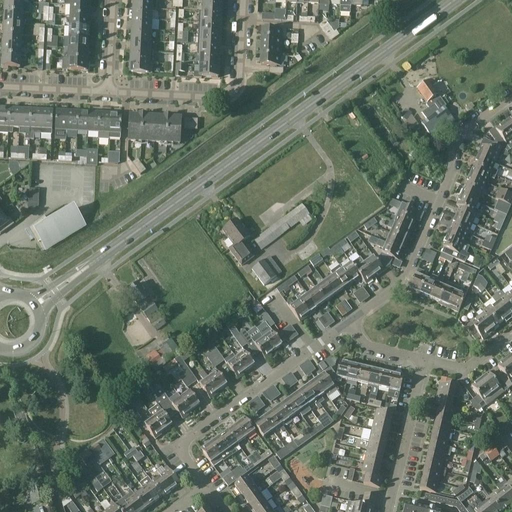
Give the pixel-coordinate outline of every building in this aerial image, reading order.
[(24,1),(12,0),(0,0),(1,5),(3,5),(2,10),(23,11),(24,1)] [(133,0),(133,9),(151,10),(156,10),(156,0),(133,0)] [(203,2),(202,12),(221,13),(221,2),(203,2)] [(71,6),(70,17),(89,18),(89,12),(90,12),(91,10),(91,7),(71,6)] [(151,10),(133,9),(132,20),(150,21),(151,10)] [(23,11),(2,10),(2,15),(0,15),(0,17),(0,20),(23,22),(23,11)] [(199,12),(198,23),(220,24),(221,13),(202,12),(199,12)] [(89,18),(70,17),(70,27),(90,29),(90,28),(90,26),(89,23),(88,23),(89,18)] [(23,22),(0,20),(0,26),(2,27),(1,31),(22,33),(23,22)] [(150,21),(132,20),(132,31),(150,31),(150,21)] [(321,30),(328,25),(325,21),(319,26),(321,30)] [(220,24),(198,23),(198,34),(220,35),(220,24)] [(328,25),(321,30),(324,33),(330,29),(328,25)] [(70,27),(69,38),(87,39),(88,34),(89,34),(90,31),(90,29),(70,27)] [(262,29),(262,38),(281,39),(281,30),(262,29)] [(330,29),(324,33),(327,37),(333,32),(330,29)] [(0,36),(0,42),(22,44),(22,33),(1,31),(1,36),(0,36)] [(150,31),(132,31),(131,41),(149,42),(150,31)] [(318,32),(314,36),(321,46),(325,42),(318,32)] [(220,35),(198,34),(197,45),(219,46),(220,35)] [(65,44),(65,49),(89,50),(89,47),(88,45),(87,45),(87,39),(69,38),(69,45),(65,44)] [(262,38),(261,47),(280,48),(281,39),(262,38)] [(131,41),(131,52),(149,53),(149,42),(131,41)] [(22,44),(0,42),(0,48),(0,53),(18,54),(18,57),(25,57),(25,53),(21,52),(22,44)] [(219,46),(197,45),(197,55),(200,56),(218,56),(219,46)] [(261,47),(261,57),(280,58),(280,48),(261,47)] [(65,49),(65,52),(68,53),(68,59),(86,61),(87,55),(88,55),(88,53),(89,50),(65,49)] [(131,52),(130,63),(148,64),(152,64),(153,53),(149,53),(131,52)] [(0,57),(0,65),(5,66),(6,64),(17,65),(17,61),(25,61),(25,57),(18,57),(18,54),(0,53),(0,57)] [(218,56),(200,56),(200,66),(218,67),(218,56)] [(280,58),(261,57),(260,66),(279,67),(280,58)] [(68,59),(63,59),(63,71),(80,72),(80,73),(88,73),(88,69),(87,66),(86,66),(86,61),(68,59)] [(148,64),(130,63),(130,74),(151,75),(152,64),(148,64)] [(175,65),(175,73),(181,73),(186,74),(186,66),(175,65)] [(194,73),(193,79),(201,79),(201,78),(217,78),(218,67),(200,66),(199,73),(194,73)] [(437,96),(428,83),(417,90),(429,108),(421,113),(426,120),(444,107),(445,107),(446,107),(437,96)] [(0,107),(0,133),(8,134),(8,128),(9,110),(4,110),(4,108),(0,107)] [(444,107),(426,120),(420,124),(430,138),(454,120),(452,117),(445,107),(444,107)] [(9,110),(8,128),(8,134),(12,134),(13,128),(19,129),(20,109),(14,109),(14,111),(9,110)] [(20,109),(19,129),(19,135),(25,135),(25,141),(29,141),(31,111),(26,111),(26,109),(20,109)] [(31,111),(29,141),(33,141),(33,135),(40,136),(40,130),(41,110),(35,110),(35,112),(31,111)] [(41,110),(40,130),(40,136),(51,136),(52,113),(47,112),(47,110),(41,110)] [(56,113),(55,131),(66,132),(67,111),(67,112),(64,112),(62,112),(62,113),(56,113)] [(67,111),(66,132),(66,138),(76,138),(77,132),(78,114),(72,114),(72,113),(70,112),(67,112),(67,111)] [(83,114),(78,114),(77,132),(88,133),(89,112),(88,112),(88,113),(86,113),(83,113),(83,114)] [(89,112),(88,133),(98,133),(99,115),(94,115),(94,114),(91,113),(89,113),(89,112)] [(403,112),(400,117),(401,118),(406,122),(408,120),(410,117),(403,112)] [(99,115),(98,133),(98,139),(109,140),(109,139),(109,134),(110,113),(110,114),(108,114),(105,114),(105,115),(99,115)] [(110,113),(109,134),(109,139),(120,139),(121,116),(115,116),(116,115),(113,114),(111,114),(110,113)] [(140,115),(139,117),(129,117),(128,141),(141,142),(143,115),(140,115)] [(143,115),(141,142),(154,143),(155,118),(145,117),(145,115),(143,115)] [(155,118),(154,143),(167,143),(168,117),(165,116),(165,118),(155,118)] [(168,117),(167,143),(180,144),(181,119),(171,119),(171,117),(168,117)] [(184,119),(183,130),(197,130),(197,120),(184,119)] [(495,142),(494,143),(493,144),(501,148),(504,152),(505,151),(507,152),(510,150),(510,151),(511,149),(511,134),(504,124),(495,130),(500,137),(495,141),(495,142)] [(413,138),(408,141),(412,147),(417,144),(413,138)] [(478,150),(480,151),(477,156),(494,164),(497,158),(501,160),(504,152),(501,148),(493,144),(492,144),(489,149),(480,146),(478,150)] [(87,153),(86,166),(96,167),(97,148),(87,147),(87,153)] [(439,149),(425,152),(427,164),(441,161),(439,149)] [(75,162),(75,166),(86,166),(87,153),(76,152),(75,159),(80,159),(79,162),(75,162)] [(477,156),(473,166),(495,176),(497,172),(492,170),(494,164),(477,156)] [(137,160),(132,164),(141,176),(146,172),(137,160)] [(18,163),(20,171),(30,164),(18,163)] [(495,176),(473,166),(469,176),(486,184),(488,178),(493,180),(495,176)] [(486,184),(469,176),(464,186),(485,195),(486,191),(483,190),(486,184)] [(485,195),(464,186),(460,196),(477,203),(480,197),(483,199),(485,195)] [(29,190),(28,203),(30,203),(38,203),(39,190),(32,190),(29,190)] [(495,199),(506,204),(510,206),(511,201),(511,195),(499,190),(495,199)] [(477,203),(460,196),(456,206),(459,207),(477,214),(480,216),(481,213),(475,210),(477,203)] [(310,222),(307,218),(310,215),(302,205),(253,240),(261,251),(300,223),(303,227),(310,222)] [(392,216),(389,222),(394,224),(409,230),(411,231),(416,221),(414,220),(418,211),(416,210),(403,205),(399,213),(397,218),(392,216)] [(459,207),(455,217),(472,225),(475,219),(478,220),(480,216),(477,214),(459,207)] [(48,224),(45,219),(44,218),(45,218),(44,217),(28,229),(33,239),(30,241),(34,239),(41,253),(84,227),(73,209),(48,224)] [(0,214),(0,234),(0,235),(14,225),(8,217),(4,220),(0,214)] [(504,220),(496,216),(493,222),(495,222),(498,224),(502,225),(504,220)] [(455,217),(450,227),(470,236),(472,233),(469,231),(472,225),(455,217)] [(250,238),(238,221),(223,231),(234,246),(236,245),(237,247),(243,243),(250,238)] [(394,224),(389,222),(387,227),(392,229),(390,233),(406,241),(410,233),(408,233),(409,230),(394,224)] [(372,227),(369,223),(363,227),(366,231),(373,226),(372,227)] [(476,232),(485,235),(487,228),(478,225),(476,232)] [(470,236),(450,227),(446,237),(464,244),(466,238),(469,239),(470,236)] [(390,233),(386,243),(400,250),(402,247),(403,247),(406,241),(390,233)] [(464,244),(446,237),(442,247),(444,248),(455,253),(458,254),(457,256),(466,260),(468,255),(466,254),(469,247),(463,245),(464,244)] [(344,240),(338,245),(341,250),(346,246),(348,245),(344,240)] [(386,243),(385,244),(378,241),(376,247),(383,250),(381,253),(380,258),(390,266),(393,259),(398,261),(401,253),(399,253),(400,250),(386,243)] [(484,241),(481,248),(490,252),(493,245),(489,244),(484,241)] [(234,246),(229,250),(242,267),(254,258),(243,243),(237,247),(236,245),(234,246)] [(336,247),(332,249),(335,254),(337,256),(342,252),(341,250),(338,245),(336,247)] [(444,248),(442,254),(447,256),(453,259),(465,263),(466,260),(457,256),(458,254),(455,253),(444,248)] [(324,252),(318,256),(322,261),(327,257),(324,252)] [(322,261),(318,256),(309,263),(312,267),(322,261)] [(284,272),(280,267),(279,265),(278,265),(276,263),(275,264),(269,257),(252,270),(264,286),(265,286),(278,276),(282,273),(284,272)] [(373,257),(364,263),(373,277),(376,275),(377,276),(383,272),(391,267),(390,266),(380,258),(376,261),(375,260),(373,257)] [(360,258),(351,264),(355,269),(355,270),(361,278),(366,285),(372,280),(371,279),(373,277),(364,263),(360,258)] [(355,269),(351,264),(351,263),(342,269),(342,270),(351,283),(354,281),(355,282),(361,278),(355,270),(355,269)] [(340,266),(331,272),(332,274),(343,291),(350,286),(349,285),(351,283),(342,270),(342,269),(340,266)] [(476,272),(465,268),(464,272),(474,276),(476,272)] [(417,270),(415,275),(408,291),(418,295),(425,279),(421,277),(423,272),(417,270)] [(306,275),(303,271),(297,275),(300,279),(306,275)] [(343,291),(332,274),(323,281),(334,296),(342,289),(343,291)] [(430,281),(425,279),(418,295),(425,298),(426,297),(429,298),(437,279),(431,277),(430,281)] [(437,279),(429,298),(438,302),(438,304),(445,287),(440,285),(442,281),(437,279)] [(324,282),(315,288),(325,302),(334,296),(323,281),(322,281),(324,282)] [(288,288),(285,283),(276,290),(279,294),(288,288)] [(138,284),(127,292),(136,305),(148,297),(138,284)] [(445,287),(438,304),(445,307),(446,306),(448,307),(456,288),(446,284),(445,287)] [(511,290),(509,286),(500,293),(504,298),(511,308),(511,290)] [(358,302),(367,295),(360,287),(351,294),(358,302)] [(325,302),(315,288),(307,295),(316,308),(325,302)] [(467,293),(456,288),(448,307),(452,308),(451,310),(458,313),(467,293)] [(299,294),(295,297),(298,301),(309,316),(315,312),(314,310),(316,308),(307,295),(305,292),(300,295),(299,294)] [(511,308),(504,298),(496,304),(507,319),(509,321),(511,319),(509,317),(511,314),(511,308)] [(265,303),(271,311),(276,306),(271,299),(265,303)] [(342,313),(350,308),(343,299),(336,305),(342,313)] [(291,300),(286,304),(289,308),(300,323),(309,316),(298,301),(294,304),(291,300)] [(250,305),(253,310),(259,305),(256,301),(250,305)] [(146,319),(157,311),(158,310),(152,302),(140,311),(146,319)] [(496,304),(487,311),(498,325),(504,321),(506,324),(509,321),(507,319),(496,304)] [(157,311),(146,319),(156,332),(166,324),(161,318),(162,317),(157,311)] [(498,325),(487,311),(479,318),(490,332),(491,335),(495,332),(493,330),(498,325)] [(240,319),(237,315),(229,321),(232,325),(240,319)] [(269,329),(274,325),(266,315),(261,319),(269,329)] [(473,319),(463,326),(465,328),(472,338),(477,334),(480,338),(481,339),(486,334),(488,337),(491,335),(490,332),(479,318),(474,321),(473,319)] [(206,321),(198,331),(205,337),(213,326),(206,321)] [(290,326),(285,329),(293,340),(298,336),(290,326)] [(293,340),(285,329),(280,333),(287,344),(293,340)] [(235,330),(230,333),(234,338),(238,335),(235,330)] [(263,339),(273,351),(281,345),(271,330),(261,337),(263,339)] [(244,331),(239,334),(247,345),(250,342),(251,341),(250,340),(244,331)] [(259,333),(250,340),(251,341),(250,342),(253,346),(254,345),(265,359),(271,355),(270,354),(273,351),(263,339),(261,337),(259,333)] [(239,334),(238,335),(234,338),(241,349),(247,345),(239,334)] [(171,339),(165,343),(174,356),(175,356),(180,352),(171,339)] [(165,343),(162,345),(158,348),(160,351),(168,361),(175,356),(174,356),(165,343)] [(215,348),(212,344),(207,348),(209,350),(210,352),(215,348)] [(215,348),(210,352),(219,365),(224,361),(215,348)] [(236,358),(245,371),(254,365),(243,350),(234,357),(235,359),(236,358)] [(160,360),(156,354),(154,351),(144,358),(151,367),(160,360)] [(160,360),(151,367),(150,367),(155,373),(169,362),(168,361),(160,351),(156,354),(160,360)] [(210,352),(206,355),(205,356),(214,369),(219,365),(210,352)] [(233,355),(224,361),(237,379),(243,375),(242,374),(245,371),(236,358),(235,359),(234,357),(233,355)] [(179,357),(174,361),(192,385),(197,381),(179,357)] [(324,374),(327,372),(335,366),(329,358),(316,367),(320,373),(322,372),(324,374)] [(340,360),(335,381),(341,383),(342,379),(347,380),(351,363),(340,360)] [(511,380),(511,367),(506,360),(497,367),(504,375),(500,379),(508,389),(511,386),(511,385),(510,383),(511,380)] [(186,389),(192,385),(174,361),(177,365),(182,372),(177,376),(186,389)] [(303,364),(310,374),(315,370),(308,361),(303,364)] [(351,363),(347,380),(357,383),(361,367),(358,366),(358,365),(351,363)] [(361,367),(357,383),(368,385),(371,369),(361,367)] [(371,369),(368,385),(378,388),(382,372),(371,369)] [(216,370),(207,376),(207,377),(218,392),(227,385),(216,370)] [(198,375),(202,380),(198,383),(210,399),(216,395),(215,394),(218,392),(207,377),(207,376),(203,371),(198,375)] [(382,372),(378,388),(389,390),(392,374),(382,372)] [(392,374),(389,390),(388,394),(387,398),(389,399),(389,395),(393,395),(394,392),(399,393),(404,375),(396,373),(395,375),(392,374)] [(500,379),(495,382),(489,373),(480,380),(492,396),(495,399),(503,393),(508,389),(500,379)] [(315,380),(324,393),(328,398),(337,391),(324,374),(315,380)] [(441,377),(440,383),(450,386),(451,383),(452,380),(441,377)] [(146,380),(141,384),(144,389),(149,385),(146,380)] [(315,380),(306,386),(316,400),(320,405),(324,402),(320,396),(324,393),(315,380)] [(492,396),(480,380),(471,387),(478,396),(473,400),(477,404),(480,409),(481,410),(486,406),(495,399),(492,396)] [(450,386),(440,383),(437,394),(454,398),(457,399),(459,399),(461,388),(450,386)] [(263,391),(270,399),(278,393),(271,385),(263,391)] [(320,405),(306,386),(297,393),(309,409),(314,405),(316,407),(320,405)] [(157,390),(155,392),(173,417),(178,413),(182,420),(189,415),(188,413),(190,411),(181,398),(180,399),(179,397),(174,400),(175,402),(172,405),(165,396),(160,388),(157,390)] [(179,397),(180,399),(181,398),(190,411),(199,405),(188,390),(179,397)] [(157,406),(154,408),(148,412),(152,417),(153,418),(162,431),(162,432),(163,433),(170,428),(169,427),(171,425),(168,420),(173,417),(155,392),(149,396),(157,406)] [(297,393),(289,399),(298,412),(299,412),(302,416),(310,411),(309,409),(297,393)] [(454,398),(437,394),(435,405),(439,406),(451,408),(454,398)] [(289,399),(280,406),(289,419),(295,415),(297,417),(300,415),(298,412),(289,399)] [(256,400),(247,407),(251,413),(260,406),(256,400)] [(280,406),(271,412),(281,425),(283,423),(285,426),(287,426),(292,423),(289,419),(280,406)] [(451,408),(439,406),(436,416),(453,420),(454,413),(457,414),(458,411),(455,410),(455,409),(451,408)] [(127,412),(137,425),(142,422),(132,408),(132,409),(127,412)] [(376,410),(374,420),(390,424),(392,413),(376,410)] [(271,412),(262,418),(272,431),(274,434),(280,429),(282,433),(285,431),(281,425),(271,412)] [(342,415),(338,412),(334,417),(338,420),(342,415)] [(325,415),(317,420),(321,425),(324,430),(331,425),(325,415)] [(453,420),(436,416),(434,426),(450,430),(453,420)] [(153,418),(152,417),(143,423),(155,440),(161,435),(160,433),(162,432),(162,431),(153,418)] [(239,423),(236,425),(246,438),(255,432),(244,417),(238,422),(239,423)] [(272,431),(262,418),(253,425),(263,438),(272,431)] [(390,424),(374,420),(371,431),(387,435),(390,424)] [(232,426),(226,430),(227,432),(227,431),(228,431),(237,444),(246,438),(236,425),(233,427),(232,426)] [(434,426),(432,437),(448,441),(449,435),(453,436),(454,432),(450,431),(450,430),(434,426)] [(227,432),(219,438),(230,453),(232,456),(237,453),(234,450),(238,447),(239,447),(237,444),(228,431),(227,431),(227,432)] [(371,431),(369,442),(385,445),(387,435),(371,431)] [(309,434),(307,436),(303,439),(306,443),(312,438),(309,434)] [(448,441),(432,437),(429,447),(450,452),(451,449),(446,448),(448,441)] [(219,438),(216,440),(215,438),(209,443),(221,459),(230,453),(219,438)] [(103,441),(97,445),(101,450),(102,451),(107,447),(103,441)] [(507,448),(501,441),(492,448),(497,454),(498,455),(507,448)] [(297,449),(293,442),(285,448),(286,451),(289,455),(297,449)] [(385,445),(369,442),(366,452),(383,456),(385,445)] [(200,449),(201,451),(210,464),(213,468),(222,461),(221,459),(209,443),(203,447),(200,449)] [(94,455),(101,450),(97,445),(90,450),(94,455)] [(429,447),(427,458),(443,462),(444,456),(449,457),(450,452),(429,447)] [(285,448),(281,451),(286,457),(289,455),(285,448)] [(489,451),(484,455),(487,458),(490,462),(495,458),(493,456),(497,454),(492,448),(489,451)] [(87,468),(96,462),(88,451),(80,457),(87,468)] [(366,452),(364,463),(380,467),(383,456),(366,452)] [(265,454),(260,457),(263,462),(268,458),(265,454)] [(263,462),(260,457),(251,464),(254,468),(263,462)] [(280,467),(274,458),(268,462),(275,471),(280,467)] [(427,458),(424,468),(440,472),(445,473),(446,470),(441,469),(443,462),(427,458)] [(474,464),(472,473),(477,474),(480,475),(481,469),(476,462),(474,464)] [(380,467),(364,463),(362,473),(366,474),(378,477),(380,467)] [(493,464),(488,467),(495,480),(500,477),(493,464)] [(165,472),(160,476),(171,491),(180,485),(168,470),(166,467),(163,469),(165,472)] [(243,470),(240,467),(231,473),(237,481),(246,474),(243,470)] [(424,468),(422,479),(438,483),(439,477),(444,478),(445,473),(440,472),(424,468)] [(231,473),(222,480),(228,487),(237,481),(231,473)] [(277,473),(268,480),(272,485),(281,479),(278,475),(277,473)] [(378,477),(366,474),(363,485),(379,489),(382,478),(378,477)] [(152,477),(149,480),(151,483),(162,498),(171,491),(160,476),(154,480),(152,477)] [(238,496),(253,486),(246,477),(233,487),(235,489),(233,490),(238,496)] [(147,478),(139,484),(142,489),(153,504),(162,498),(151,483),(149,480),(147,478)] [(288,480),(284,483),(287,487),(292,484),(289,479),(288,480)] [(422,479),(419,490),(436,493),(438,483),(422,479)] [(43,481),(31,483),(35,505),(47,503),(43,481)] [(504,489),(499,492),(511,509),(511,508),(511,491),(508,486),(506,483),(502,486),(504,489)] [(253,486),(238,496),(243,503),(244,502),(246,504),(259,494),(253,486)] [(285,488),(271,497),(275,504),(290,495),(285,488)] [(132,492),(131,493),(133,495),(145,510),(153,504),(142,489),(137,493),(135,490),(132,492)] [(127,493),(128,495),(123,499),(132,511),(142,511),(145,510),(133,495),(133,496),(130,491),(127,493)] [(493,493),(489,497),(491,499),(500,511),(502,511),(507,508),(509,511),(511,509),(499,492),(495,495),(493,493)] [(253,511),(266,503),(259,494),(246,504),(247,507),(246,507),(249,511),(253,511)] [(365,494),(364,500),(375,503),(376,497),(365,494)] [(461,505),(460,503),(425,495),(423,501),(456,509),(458,511),(466,511),(465,511),(465,509),(461,505)] [(332,498),(323,496),(320,507),(329,509),(332,498)] [(487,502),(482,505),(487,511),(500,511),(491,499),(489,497),(485,499),(487,502)] [(132,511),(123,499),(114,506),(119,511),(132,511)] [(375,503),(364,500),(362,506),(373,508),(375,503)] [(411,506),(405,505),(403,511),(435,511),(434,511),(435,510),(435,509),(435,507),(430,505),(430,508),(429,508),(429,510),(417,507),(417,505),(418,502),(413,501),(412,504),(411,506)] [(478,501),(465,511),(466,511),(487,511),(482,505),(478,501)] [(372,511),(373,508),(362,506),(348,502),(345,511),(372,511)] [(108,506),(110,508),(105,511),(119,511),(114,506),(112,503),(108,506)] [(272,511),(266,503),(253,511),(272,511)]
